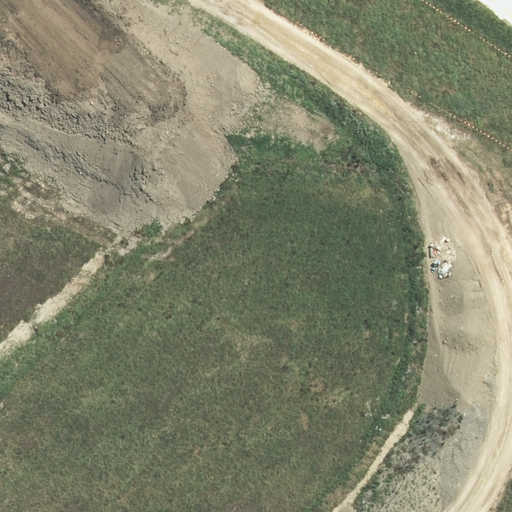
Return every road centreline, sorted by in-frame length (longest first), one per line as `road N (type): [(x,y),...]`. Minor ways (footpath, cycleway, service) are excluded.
road 1 (unknown): [(193,0),(104,150),(0,273)]
road 2 (unknown): [(291,0),(465,100),(496,149),(511,211)]
road 3 (unknown): [(511,336),(505,395),(475,465),(440,511)]
